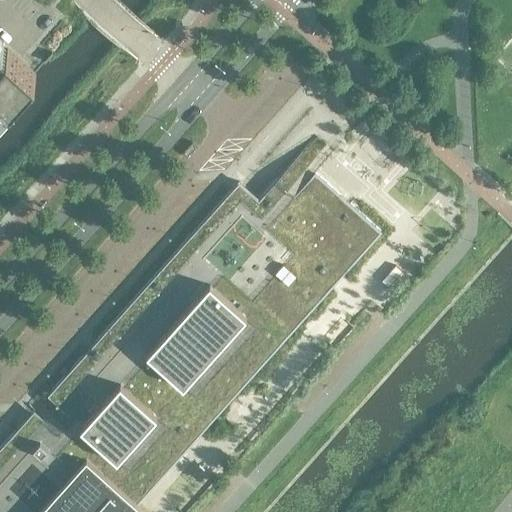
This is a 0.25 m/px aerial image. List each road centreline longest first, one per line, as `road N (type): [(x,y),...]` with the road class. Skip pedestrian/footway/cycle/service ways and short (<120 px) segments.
road 1 (tertiary): [(0,327),(203,99)]
road 2 (tertiary): [(181,79),(0,282)]
road 3 (tertiary): [(203,99),(294,0)]
road 4 (unclassified): [(90,0),(181,79)]
